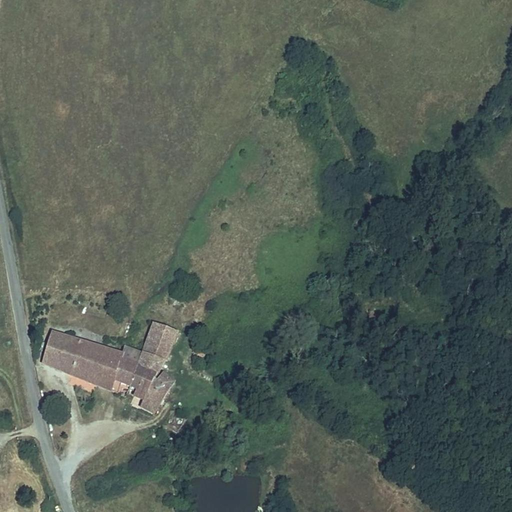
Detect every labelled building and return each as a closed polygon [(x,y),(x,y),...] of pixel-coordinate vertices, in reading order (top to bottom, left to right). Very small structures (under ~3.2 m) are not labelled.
[(154,327),(143,323),(131,353),(141,357),(154,327)] [(141,357),(131,353),(128,352),(125,361),(124,365),(139,371),(146,373),(156,377),(154,383),(168,393),(177,380),(165,373),(163,376),(160,375),(178,335),(154,327),(141,357)] [(59,369),(70,339),(56,333),(45,363),(59,369)] [(99,385),(111,356),(70,339),(59,369),(99,385)] [(196,354),(206,358),(209,352),(199,348),(196,354)] [(317,372),(326,378),(333,367),(340,372),(341,373),(349,361),(332,350),(317,372)] [(124,365),(125,361),(111,356),(99,385),(120,395),(124,385),(132,388),(139,371),(124,365)] [(333,367),(326,378),(332,382),(340,372),(333,367)] [(146,373),(139,371),(132,388),(139,391),(146,373)] [(156,377),(146,373),(139,391),(137,398),(147,402),(154,383),(156,377)] [(156,413),(168,393),(154,383),(147,402),(144,408),(156,413)] [(172,411),(169,419),(176,422),(179,414),(172,411)]
